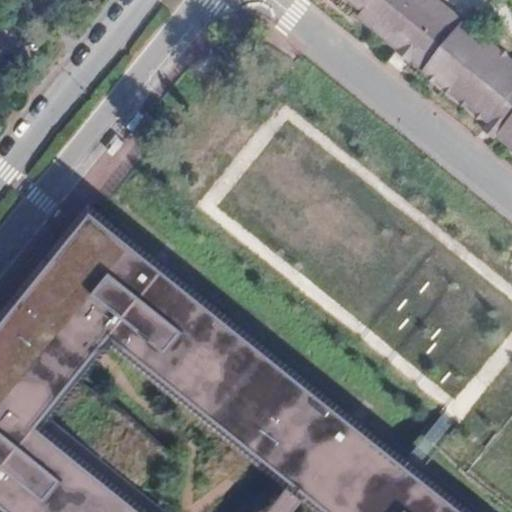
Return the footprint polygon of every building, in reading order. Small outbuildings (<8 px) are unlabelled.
[(345,0),(358,9),(353,16),(379,37),(383,31),(421,61),(417,67),(423,72),(425,79),(432,79),(438,84),(440,91),(447,91),(457,99),(459,106),(466,106),(475,113),(477,119),(482,119),(489,125),(493,120),(503,128),(495,137),(511,151),(511,62),(505,57),(503,50),(496,49),(489,44),(487,37),(480,37),(472,30),(470,22),(462,22),(458,19),(453,25),(441,15),(446,9),(434,0),(345,0)] [(446,9),(441,15),(453,25),(458,19),(446,9)] [(379,37),(376,39),(414,70),(417,67),(421,61),(383,31),(379,37)] [(493,120),(489,125),(483,132),(493,140),(495,137),(503,128),(493,120)] [(94,212),(0,332),(0,502),(12,511),(461,511),(328,403),(94,212)]
